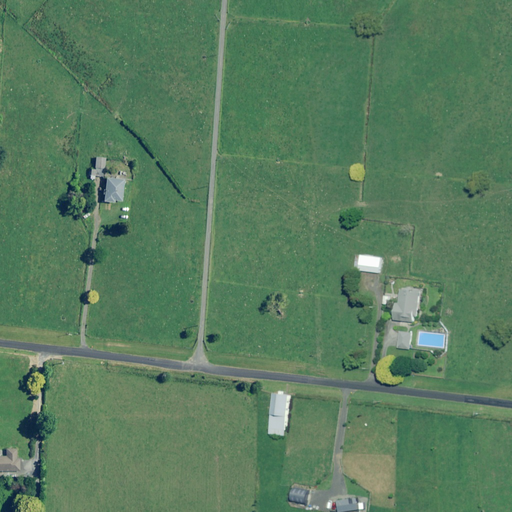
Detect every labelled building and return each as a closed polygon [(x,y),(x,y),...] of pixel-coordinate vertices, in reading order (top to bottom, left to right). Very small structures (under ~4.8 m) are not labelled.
[(104,177),(105,159),(95,158),(95,170),(91,170),(91,177),(104,177)] [(124,180),(106,179),(104,202),(114,203),(114,201),(122,202),(124,180)] [(383,258),(356,255),(354,271),(382,273),(383,258)] [(423,292),(403,288),(401,303),(397,303),(395,320),(414,323),(415,318),(418,319),(423,292)] [(413,334),(401,332),(399,349),(411,350),(413,334)] [(291,396),(275,394),(271,434),(286,435),(291,396)] [(17,449),(6,449),(6,457),(0,456),(0,471),(31,472),(32,461),(23,461),(23,459),(17,459),(17,449)] [(345,511),(359,510),(358,499),(339,501),(340,511),(345,511)]
